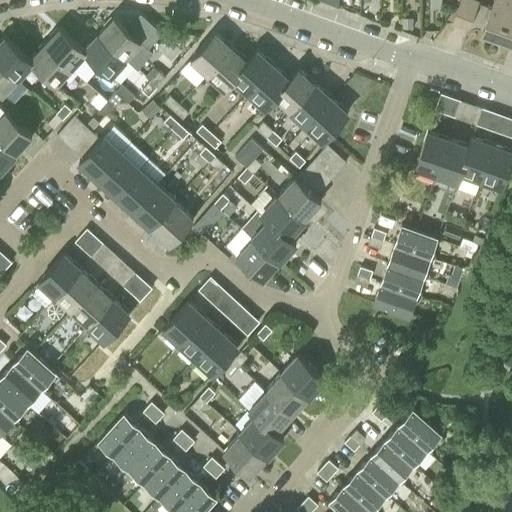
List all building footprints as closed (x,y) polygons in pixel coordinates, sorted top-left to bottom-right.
[(477,0),(461,0),(455,20),(468,25),(477,0)] [(511,40),(511,0),(493,0),(483,30),(511,40)] [(126,57),(128,55),(141,40),(114,15),(98,32),(126,57)] [(402,16),(402,27),(413,27),(413,16),(402,16)] [(84,48),(84,47),(59,25),(44,42),(72,66),(86,51),(86,50),(85,50),(86,49),(84,48)] [(190,57),(207,72),(232,45),(215,30),(190,57)] [(111,73),(126,57),(98,32),(84,47),(84,48),(86,49),(85,50),(86,50),(86,51),(111,73)] [(30,58),(30,57),(5,35),(0,40),(0,60),(18,76),(31,61),(32,60),(30,58)] [(56,83),(72,66),(44,42),(30,57),(30,58),(32,60),(31,61),(56,83)] [(232,45),(207,72),(224,87),(233,78),(231,76),(248,59),(247,58),(232,45)] [(231,76),(233,78),(248,90),(273,63),(257,48),(247,58),(248,59),(231,76)] [(0,90),(3,93),(18,76),(0,60),(0,90)] [(248,90),(265,105),(266,106),(275,96),(273,94),(289,77),(273,63),(248,90)] [(273,94),(275,96),(290,108),(315,81),(298,66),(289,77),(273,94)] [(150,78),(156,84),(164,75),(158,69),(150,78)] [(156,84),(150,78),(142,88),(149,93),(156,84)] [(290,108),(306,123),(331,96),(315,81),(290,108)] [(107,98),(114,104),(122,95),(116,89),(107,98)] [(442,111),(448,94),(441,91),(435,108),(442,111)] [(174,108),(179,101),(170,94),(164,100),(174,108)] [(306,123),(308,125),(323,138),(348,111),(331,96),(306,123)] [(114,104),(107,98),(99,108),(106,114),(114,104)] [(146,106),(143,108),(151,116),(154,113),(162,105),(153,98),(146,106)] [(179,101),(174,108),(183,116),(188,109),(179,101)] [(56,111),(62,117),(70,108),(64,102),(56,111)] [(470,120),(477,123),(482,106),(475,104),(470,120)] [(482,106),(477,123),(484,125),(489,108),(482,106)] [(0,115),(0,137),(15,152),(32,133),(6,109),(0,115)] [(62,117),(56,111),(48,120),(54,126),(62,117)] [(57,133),(66,140),(83,121),(75,113),(57,133)] [(174,128),(179,122),(170,114),(164,120),(174,128)] [(267,134),(272,128),(263,120),(258,126),(267,134)] [(66,140),(74,148),(92,129),(83,121),(66,140)] [(179,122),(174,128),(183,136),(188,130),(179,122)] [(206,137),(212,130),(202,122),(197,129),(206,137)] [(272,128),(267,134),(276,142),(282,136),(272,128)] [(79,159),(98,176),(122,149),(103,132),(100,136),(92,129),(74,148),(82,156),(79,159)] [(415,164),(437,171),(449,137),(428,129),(415,164)] [(212,130),(206,137),(215,145),(221,138),(212,130)] [(493,142),(471,134),(468,143),(469,144),(460,169),(460,170),(462,171),(480,177),(493,142)] [(0,168),(15,152),(0,137),(0,168)] [(460,170),(460,169),(469,144),(468,143),(449,137),(437,171),(459,179),(462,171),(460,170)] [(319,151),(339,168),(346,160),(327,142),(319,151)] [(480,177),(483,178),(502,184),(511,154),(511,148),(493,142),(480,177)] [(209,160),(214,154),(205,146),(199,152),(209,160)] [(98,176),(115,192),(140,166),(122,149),(98,176)] [(290,155),(299,164),(304,158),(296,149),(290,155)] [(312,160),(331,177),(339,168),(319,151),(312,160)] [(214,154),(209,160),(218,168),(223,162),(214,154)] [(246,165),(253,171),(261,162),(255,156),(246,165)] [(304,168),(323,186),(331,177),(312,160),(304,168)] [(253,171),(246,165),(238,174),(244,180),(253,171)] [(115,192),(133,209),(157,182),(140,166),(115,192)] [(277,193),(304,217),(321,199),(316,194),(323,186),(304,168),(297,176),(295,174),(277,193)] [(133,209),(151,225),(175,198),(157,182),(133,209)] [(214,201),(220,206),(228,197),(222,192),(214,201)] [(277,193),(260,212),(266,217),(268,216),(288,235),(289,234),(304,217),(277,193)] [(175,198),(151,225),(169,242),(193,215),(175,198)] [(220,206),(214,201),(206,210),(212,216),(220,206)] [(266,217),(251,234),(279,259),(296,241),(289,234),(288,235),(268,216),(266,217)] [(460,226),(446,221),(442,233),(455,237),(460,226)] [(394,242),(430,255),(437,235),(401,222),(394,242)] [(75,240),(81,245),(93,231),(87,226),(75,240)] [(371,234),(383,238),(386,230),(374,226),(371,234)] [(476,233),(474,239),(479,241),(483,243),(485,237),(476,233)] [(235,252),(236,254),(262,278),(279,259),(251,234),(235,252)] [(383,238),(371,234),(368,242),(380,246),(383,238)] [(423,274),(430,255),(394,242),(387,261),(423,274)] [(39,279),(56,294),(81,266),(64,251),(39,279)] [(102,264),(107,269),(120,256),(114,251),(102,264)] [(0,272),(12,260),(6,255),(0,261),(0,272)] [(120,256),(107,269),(113,274),(125,261),(120,256)] [(416,293),(423,274),(387,261),(380,281),(416,293)] [(358,273),(370,277),(372,269),(360,264),(358,273)] [(56,294),(72,308),(97,281),(81,266),(56,294)] [(370,277),(358,273),(355,281),(367,285),(370,277)] [(460,277),(449,273),(446,281),(457,285),(460,277)] [(198,288),(204,293),(216,280),(210,275),(198,288)] [(134,294),(140,299),(152,286),(146,280),(134,294)] [(72,308),(88,323),(113,296),(97,281),(72,308)] [(409,313),(416,293),(380,281),(373,301),(409,313)] [(113,296),(88,323),(104,338),(129,311),(113,296)] [(163,326),(180,341),(205,314),(188,299),(163,326)] [(225,313),(231,318),(243,304),(238,299),(225,313)] [(243,304),(231,318),(236,323),(248,309),(243,304)] [(180,341),(196,356),(221,329),(205,314),(180,341)] [(257,332),(262,337),(271,327),(265,322),(257,332)] [(221,329),(196,356),(212,371),(237,344),(221,329)] [(13,360),(41,386),(55,370),(27,345),(13,360)] [(232,358),(239,364),(246,354),(240,349),(232,358)] [(282,371),(308,395),(325,376),(298,352),(282,371)] [(239,364),(232,358),(224,367),(231,373),(239,364)] [(0,376),(27,401),(41,386),(13,360),(0,374),(0,376)] [(265,388),(292,412),(308,395),(282,371),(265,388)] [(0,403),(14,416),(27,401),(0,376),(0,403)] [(200,394),(206,400),(215,391),(208,385),(200,394)] [(254,414),(256,412),(276,430),(276,429),(292,412),(265,388),(247,408),(254,414)] [(206,400),(200,394),(191,403),(198,409),(206,400)] [(378,404),(387,412),(393,406),(383,397),(378,404)] [(143,409),(149,415),(158,405),(151,400),(143,409)] [(0,431),(14,416),(0,403),(0,431)] [(381,419),(387,412),(378,404),(372,410),(381,419)] [(158,405),(149,415),(156,421),(164,411),(158,405)] [(426,447),(427,447),(440,432),(412,406),(398,422),(426,447)] [(99,439),(114,453),(140,425),(124,411),(99,439)] [(254,414),(240,430),(267,454),(284,436),(276,429),(276,430),(256,412),(254,414)] [(412,463),(426,447),(398,422),(384,437),(412,463)] [(114,453),(130,467),(155,439),(140,425),(114,453)] [(173,437),(179,442),(188,433),(182,427),(173,437)] [(350,434),(360,442),(366,436),(356,427),(350,434)] [(240,430),(237,434),(223,449),(250,473),(267,454),(240,430)] [(188,433),(179,442),(186,448),(194,439),(188,433)] [(354,449),(360,442),(350,434),(344,440),(354,449)] [(398,478),(412,463),(384,437),(371,452),(398,478)] [(130,467),(145,480),(170,452),(155,439),(130,467)] [(39,456),(38,457),(45,463),(54,453),(47,447),(44,451),(39,446),(34,452),(39,456)] [(145,480),(160,494),(185,466),(170,452),(145,480)] [(385,493),(398,478),(371,452),(357,467),(385,493)] [(203,464),(209,470),(218,460),(212,455),(203,464)] [(323,464),(332,473),(338,466),(329,458),(323,464)] [(218,460),(209,470),(216,476),(224,466),(218,460)] [(31,461),(26,466),(33,472),(38,467),(31,461)] [(326,479),(332,473),(323,464),(317,470),(326,479)] [(160,494),(175,508),(200,480),(185,466),(160,494)] [(371,508),(385,493),(357,467),(343,483),(371,508)] [(200,480),(175,508),(179,511),(199,511),(216,494),(200,480)] [(366,511),(371,508),(343,483),(329,498),(336,505),(337,504),(345,511),(366,511)] [(302,500),(312,509),(318,503),(308,494),(302,500)] [(302,511),(309,511),(312,509),(302,500),(297,507),(302,511)]
